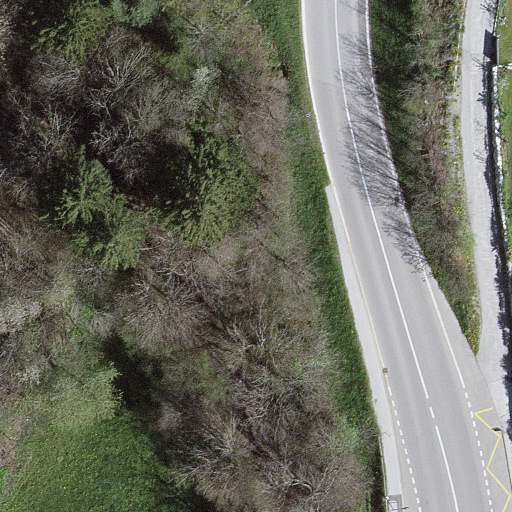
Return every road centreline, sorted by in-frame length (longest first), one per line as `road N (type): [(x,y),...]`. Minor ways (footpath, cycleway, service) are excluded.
road 1 (tertiary): [(457,511),(368,200),(338,51),(336,0)]
road 2 (unknown): [(430,403),(476,351),(486,315),(489,255),(470,0)]
